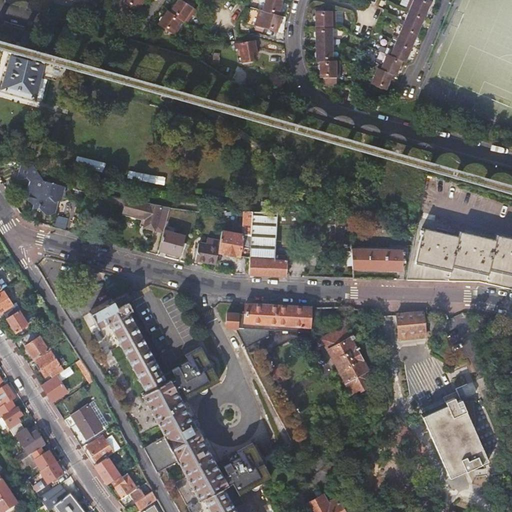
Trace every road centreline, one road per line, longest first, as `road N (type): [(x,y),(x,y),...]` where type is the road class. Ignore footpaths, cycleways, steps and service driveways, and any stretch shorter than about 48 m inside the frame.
road 1 (unclassified): [(511,303),(221,288),(14,236),(0,210)]
road 2 (residential): [(302,0),(295,46),(318,102),(511,160)]
road 3 (unclassified): [(0,346),(112,511)]
